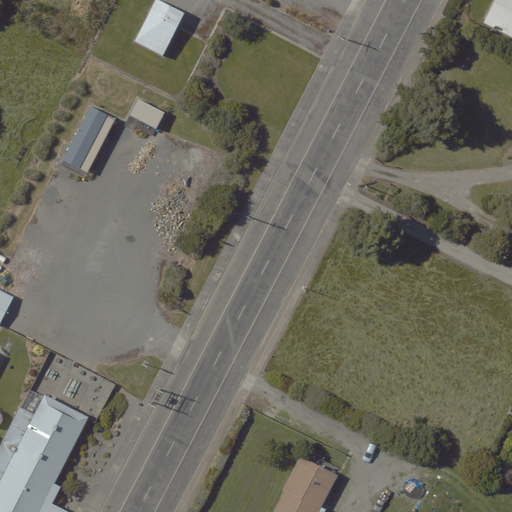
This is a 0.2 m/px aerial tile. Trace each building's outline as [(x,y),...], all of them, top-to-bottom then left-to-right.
[(153,0),(133,39),(161,53),(185,7),(171,0),(153,0)] [(511,0),(491,0),(483,17),(511,30),(511,0)] [(134,95),(126,113),(156,127),(164,109),(134,95)] [(55,162),(84,179),(116,125),(87,108),(55,162)] [(0,285),(0,319),(14,294),(0,285)] [(56,476),(86,412),(37,390),(28,410),(14,404),(0,434),(0,511),(75,511),(76,510),(53,499),(62,479),(56,476)] [(324,511),(328,505),(321,502),(335,475),(300,456),(269,511),(324,511)]
